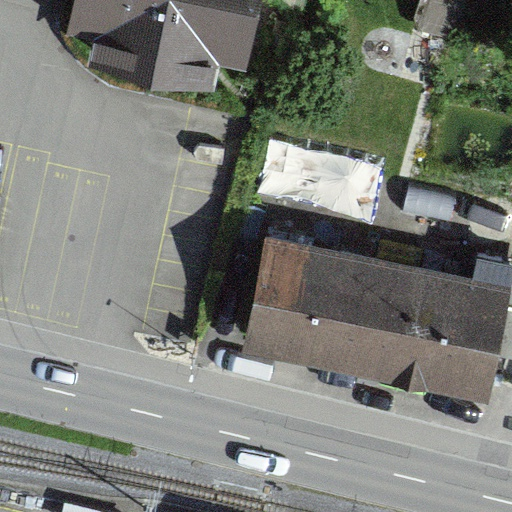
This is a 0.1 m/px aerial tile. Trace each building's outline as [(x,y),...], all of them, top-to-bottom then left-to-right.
[(258,0),(73,0),(70,19),(97,23),(92,53),(213,75),(219,44),(250,50),(258,0)] [(423,0),(420,14),(460,25),(467,0),(423,0)] [(387,306),(399,253),(267,224),(243,333),(347,356),(360,300),(387,306)] [(479,271),(399,253),(387,306),(360,300),(347,356),(490,386),(511,287),(511,253),(483,249),(479,271)] [(123,511),(66,496),(61,511),(123,511)]
